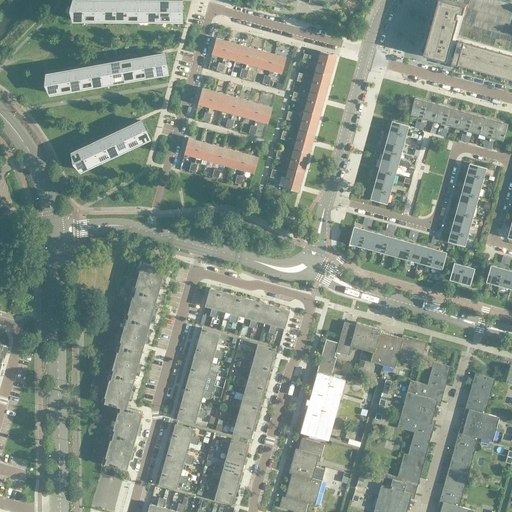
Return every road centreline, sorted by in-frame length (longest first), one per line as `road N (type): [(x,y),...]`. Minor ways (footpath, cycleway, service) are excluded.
road 1 (residential): [(371,49),(211,10),(150,232)]
road 2 (residential): [(252,511),(311,300),(195,271)]
road 3 (tertiary): [(59,507),(55,230)]
road 4 (residential): [(132,511),(195,271)]
road 5 (residential): [(332,198),(432,225),(456,147),(511,159)]
road 6 (tertiary): [(511,334),(353,288),(309,263)]
road 7 (residential): [(424,511),(471,343)]
road 8 (residential): [(511,101),(368,61)]
road 9 (tertiary): [(332,198),(368,61)]
road 10 (tertiary): [(55,230),(28,151),(0,116)]
